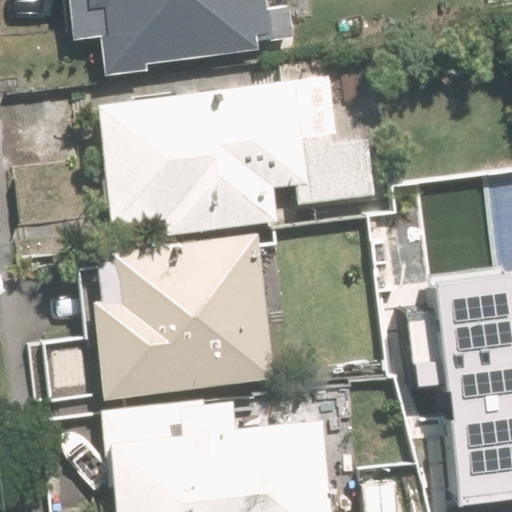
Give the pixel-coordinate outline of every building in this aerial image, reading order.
[(260,50),(254,0),(77,0),(82,33),(103,31),(108,68),(260,50)] [(376,195),(369,137),(301,145),(293,77),(101,99),(114,215),(160,210),(163,233),(279,219),(276,196),(295,194),(296,205),(376,195)] [(112,392),(274,373),(257,229),(116,245),(122,297),(101,299),(112,392)] [(511,293),(398,307),(407,385),(431,382),(444,489),(511,481),(511,293)] [(337,511),(326,417),(106,442),(114,511),(176,511),(203,509),(203,511),(337,511)] [(397,511),(393,478),(360,482),(363,511),(397,511)]
